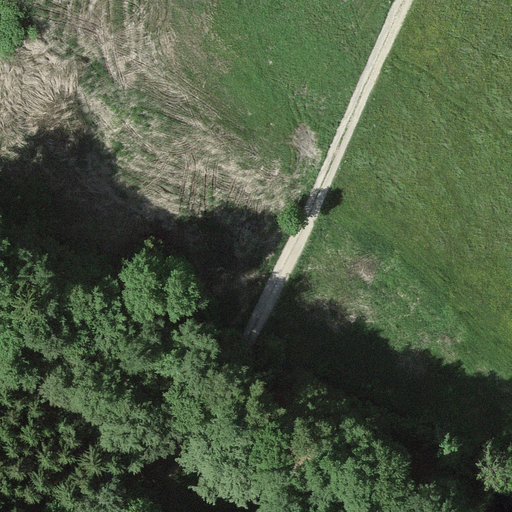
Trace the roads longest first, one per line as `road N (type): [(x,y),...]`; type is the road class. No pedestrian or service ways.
road 1 (track): [(407,0),(208,435)]
road 2 (track): [(326,511),(108,380),(0,343)]
